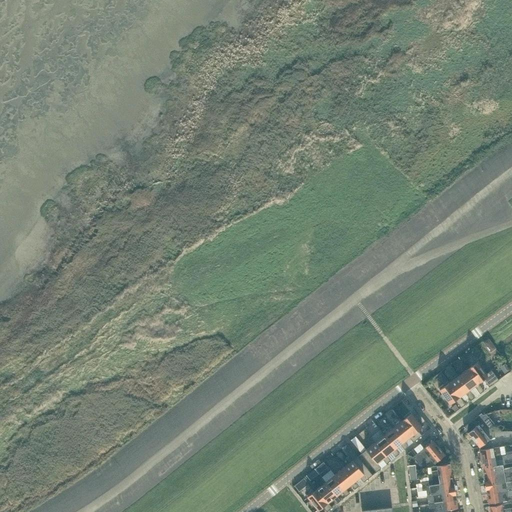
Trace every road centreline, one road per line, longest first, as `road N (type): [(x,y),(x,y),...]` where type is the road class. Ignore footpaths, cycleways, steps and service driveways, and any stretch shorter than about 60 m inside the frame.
road 1 (unclassified): [(247,511),(409,383)]
road 2 (residential): [(473,511),(463,451),(409,383)]
road 3 (unclassified): [(409,383),(511,308)]
